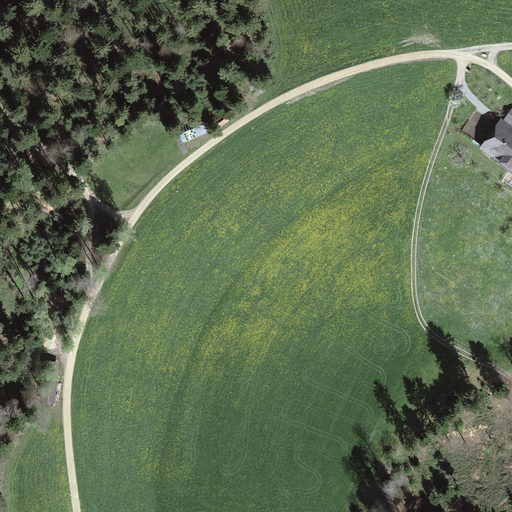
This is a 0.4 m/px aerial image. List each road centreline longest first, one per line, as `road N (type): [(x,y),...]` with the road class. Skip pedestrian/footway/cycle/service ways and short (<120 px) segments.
road 1 (unclassified): [(77,511),(67,435),(70,362),(120,241),(164,181),(254,113),(362,67),(462,53),(511,82)]
road 2 (track): [(460,71),(416,222),(416,308),(431,332),(511,383)]
